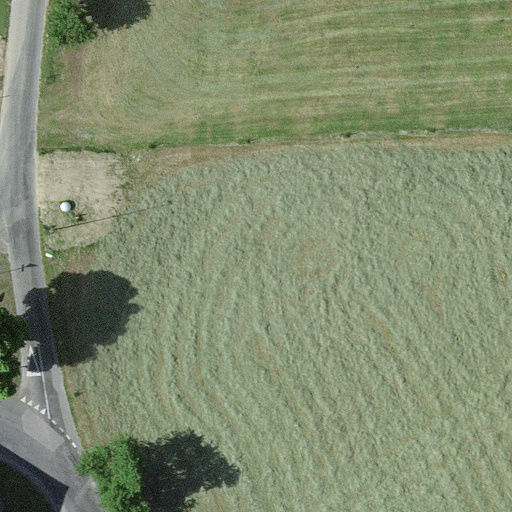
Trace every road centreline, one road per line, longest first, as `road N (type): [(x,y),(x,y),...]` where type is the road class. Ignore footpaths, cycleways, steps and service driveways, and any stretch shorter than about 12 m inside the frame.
road 1 (unclassified): [(57,459),(8,178)]
road 2 (unclassified): [(8,178),(30,0)]
